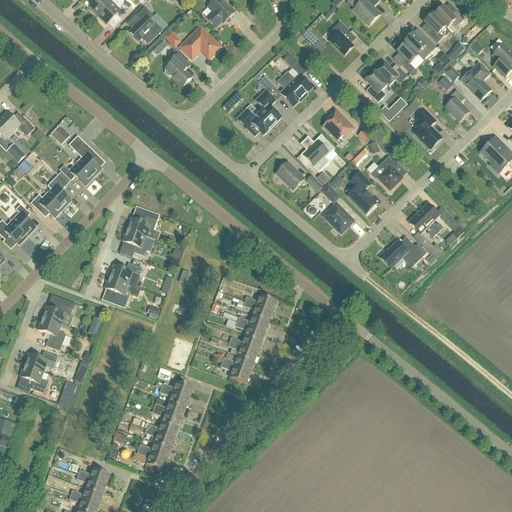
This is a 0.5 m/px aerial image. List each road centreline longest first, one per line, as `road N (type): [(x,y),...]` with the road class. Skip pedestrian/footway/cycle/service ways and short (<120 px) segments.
road 1 (residential): [(161,511),(345,319)]
road 2 (unclassified): [(345,319),(149,158)]
road 3 (residential): [(243,176),(424,0)]
road 4 (residential): [(345,259),(511,94)]
road 5 (unclassified): [(511,457),(345,319)]
road 6 (unclassified): [(185,127),(35,0)]
road 7 (track): [(511,399),(366,279)]
road 8 (residential): [(185,127),(285,26),(277,0)]
road 9 (unclassified): [(149,158),(35,63)]
road 10 (unclassified): [(345,259),(243,176)]
